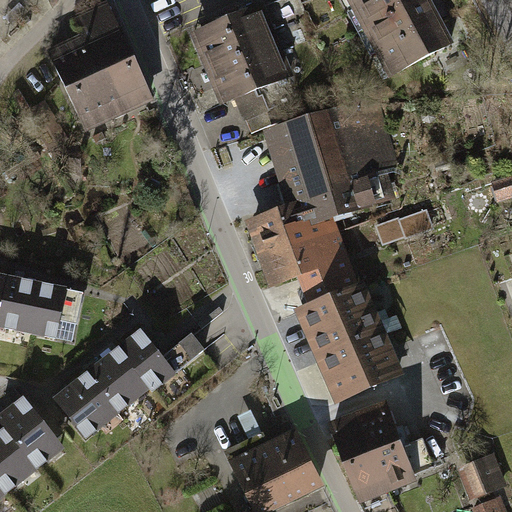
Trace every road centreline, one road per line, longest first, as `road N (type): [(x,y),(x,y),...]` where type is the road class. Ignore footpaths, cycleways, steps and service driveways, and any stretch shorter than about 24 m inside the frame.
road 1 (unclassified): [(351,511),(259,325),(124,0)]
road 2 (unknown): [(304,417),(431,370)]
